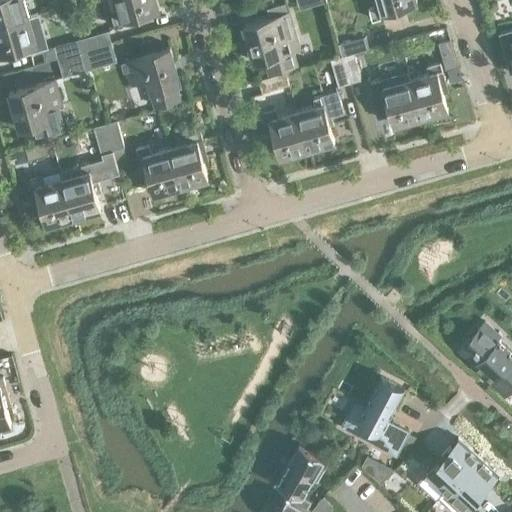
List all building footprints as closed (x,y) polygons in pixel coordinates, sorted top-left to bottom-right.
[(0,0),(0,23),(30,15),(25,0),(0,0)] [(158,0),(116,0),(120,10),(112,12),(116,25),(124,23),(123,18),(161,7),(158,0)] [(417,0),(376,0),(377,4),(370,6),(374,19),(382,16),(380,11),(418,0),(417,0)] [(300,47),(297,35),(289,11),(243,24),(254,61),(266,57),(270,71),(298,62),(294,49),(300,47)] [(30,15),(0,23),(0,52),(37,42),(38,47),(47,45),(43,32),(36,34),(30,15)] [(511,27),(500,31),(509,65),(511,63),(511,27)] [(86,49),(113,41),(109,29),(82,37),(86,49)] [(403,51),(430,43),(427,31),(400,39),(403,51)] [(355,51),(369,47),(366,35),(340,43),(343,55),(355,51)] [(84,49),(81,37),(54,45),(58,57),(84,49)] [(86,49),(91,67),(118,60),(113,41),(86,49)] [(177,83),(182,81),(172,45),(126,58),(133,83),(149,78),(156,104),(181,98),(177,83)] [(90,68),(84,49),(58,57),(63,76),(90,68)] [(355,51),(343,55),(351,82),(363,78),(355,51)] [(343,55),(332,58),(339,85),(351,82),(343,55)] [(411,77),(422,116),(449,108),(438,70),(444,69),(441,60),(428,64),(430,71),(411,77)] [(446,67),(450,81),(461,78),(458,64),(446,67)] [(263,91),(290,83),(286,71),(260,79),(263,91)] [(378,111),(386,109),(391,108),(395,123),(422,116),(411,77),(392,82),(390,75),(369,81),(378,111)] [(10,91),(21,128),(32,124),(36,136),(66,127),(59,104),(63,103),(56,78),(10,91)] [(338,90),(328,93),(315,97),(317,104),(297,110),(309,148),(336,140),(329,116),(345,111),(338,90)] [(164,120),(191,112),(187,100),(160,107),(164,120)] [(309,148),(297,110),(278,115),(276,108),(263,111),(266,120),(271,118),(282,156),(309,148)] [(118,120),(106,123),(113,150),(125,147),(118,120)] [(101,154),(113,150),(106,123),(93,127),(101,154)] [(171,146),(182,185),(209,177),(198,139),(204,138),(201,129),(188,133),(190,140),(171,146)] [(29,158),(56,150),(52,138),(26,146),(29,158)] [(182,185),(171,146),(152,151),(150,144),(137,148),(139,156),(145,155),(155,192),(182,185)] [(64,177),(75,215),(102,208),(91,170),(96,169),(94,160),(81,164),(83,171),(64,177)] [(75,215),(64,177),(44,182),(42,175),(29,179),(32,187),(37,185),(48,223),(75,215)] [(472,359),(493,378),(491,381),(505,394),(511,386),(511,368),(511,366),(511,350),(498,338),(501,335),(485,320),(469,337),(481,349),(472,359)] [(388,419),(404,387),(381,375),(365,407),(356,402),(344,425),(396,453),(409,430),(388,419)] [(0,426),(12,423),(1,385),(7,384),(4,376),(0,376),(0,426)] [(458,436),(427,470),(446,488),(447,488),(478,455),(458,436)] [(317,480),(329,460),(299,442),(276,482),(290,490),(287,494),(308,506),(312,499),(303,494),(313,478),(317,480)] [(430,451),(421,443),(415,449),(424,458),(430,451)] [(446,488),(440,495),(458,511),(462,511),(499,473),(478,455),(447,488),(446,488)] [(370,472),(380,481),(393,467),(381,461),(370,472)] [(326,511),(332,503),(323,494),(312,508),(308,506),(287,494),(276,511),(326,511)]
